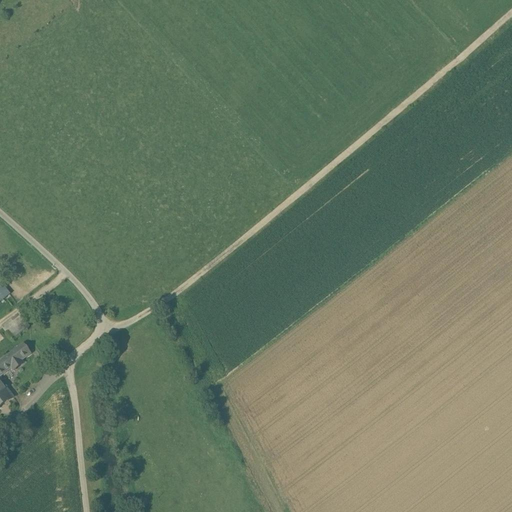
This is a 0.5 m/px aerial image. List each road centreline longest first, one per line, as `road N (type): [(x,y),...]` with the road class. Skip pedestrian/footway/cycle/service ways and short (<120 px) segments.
road 1 (track): [(110,330),(249,236),(511,12)]
road 2 (unclassified): [(0,211),(89,296),(110,330),(74,355),(69,373),(86,511)]
road 3 (unknown): [(0,25),(202,272)]
